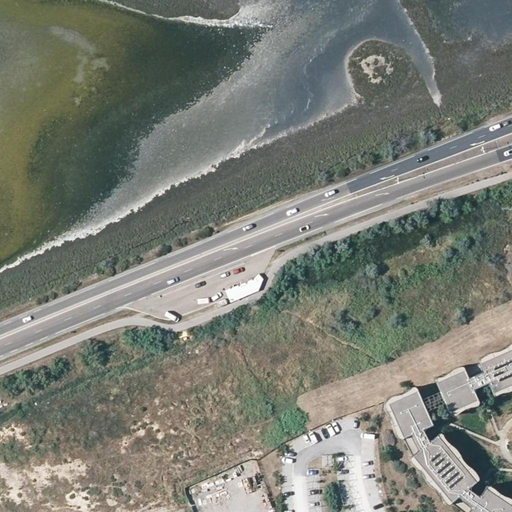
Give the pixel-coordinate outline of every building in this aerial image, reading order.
[(226,289),(230,301),(264,288),(259,276),(226,289)] [(511,349),(436,384),(449,412),(476,399),(471,390),(488,382),(493,392),(511,383),(511,349)] [(432,425),(417,391),(389,404),(402,439),(411,434),(419,450),(413,455),(450,503),(457,497),(471,508),(468,511),(511,511),(511,507),(485,488),(478,498),(467,490),(476,483),(437,435),(428,442),(423,429),(432,425)] [(358,511),(356,505),(350,481),(349,468),(348,456),(336,455),(336,469),(338,482),(344,508),(345,511),(358,511)] [(322,511),(320,501),(319,482),(319,469),(307,469),(307,489),(309,509),(309,511),(322,511)]
